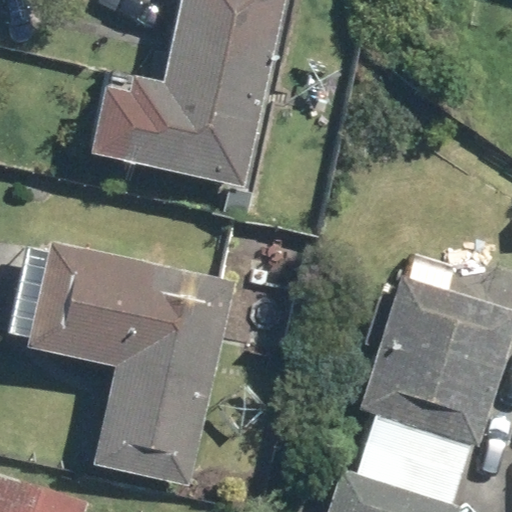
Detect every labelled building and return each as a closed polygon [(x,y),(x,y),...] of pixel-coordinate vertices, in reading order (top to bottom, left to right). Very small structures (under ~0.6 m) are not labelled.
[(161,0),(141,89),(110,82),(106,97),(81,91),(66,159),(155,179),(227,195),(271,0),(161,0)] [(175,492),(195,400),(218,287),(118,266),(23,246),(0,357),(95,377),(75,471),(175,492)] [(507,316),(381,278),(340,417),(465,454),(507,316)] [(443,511),(322,473),(309,511),(443,511)] [(0,511),(71,511),(73,507),(0,484),(0,511)]
